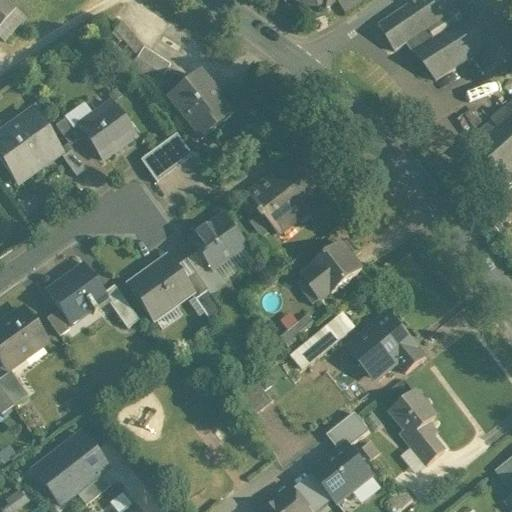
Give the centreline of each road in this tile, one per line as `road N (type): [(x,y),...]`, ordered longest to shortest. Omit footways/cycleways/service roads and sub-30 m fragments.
road 1 (secondary): [(511,305),(461,229),(358,114),(298,64)]
road 2 (residential): [(0,279),(69,228),(139,214)]
